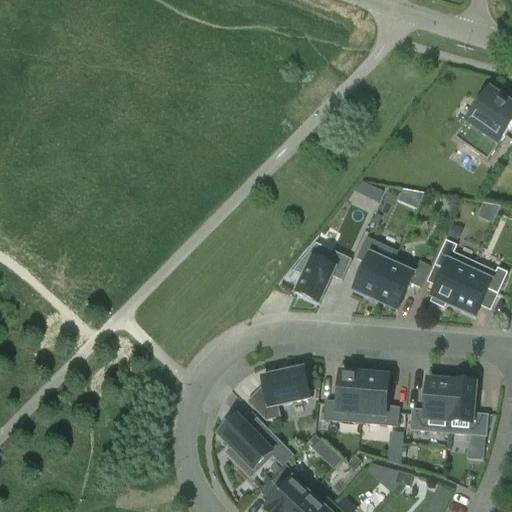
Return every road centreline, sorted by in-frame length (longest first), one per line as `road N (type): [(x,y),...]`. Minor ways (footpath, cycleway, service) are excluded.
road 1 (residential): [(511,352),(289,333),(251,341),(220,358),(182,416),(187,478),(212,511)]
road 2 (residential): [(485,511),(508,435),(511,380)]
